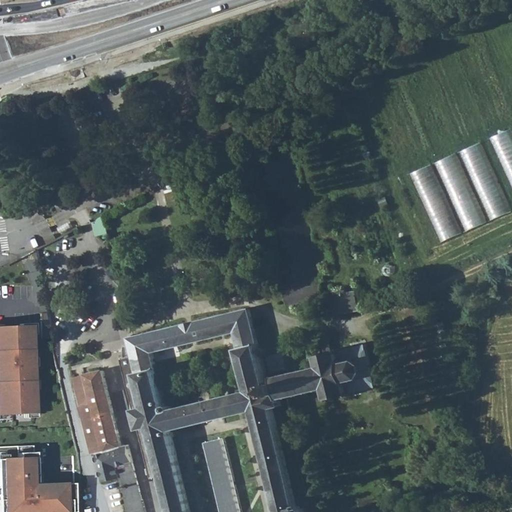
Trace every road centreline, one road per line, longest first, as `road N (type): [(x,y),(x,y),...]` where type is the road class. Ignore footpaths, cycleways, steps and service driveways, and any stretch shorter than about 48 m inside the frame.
road 1 (residential): [(224,142),(0,234)]
road 2 (primary): [(0,75),(226,0)]
road 3 (track): [(439,511),(427,344),(410,303)]
road 4 (track): [(363,317),(511,252)]
road 5 (primary): [(127,0),(0,27)]
